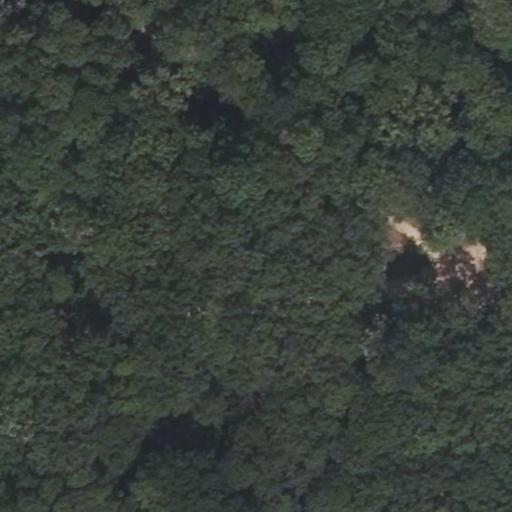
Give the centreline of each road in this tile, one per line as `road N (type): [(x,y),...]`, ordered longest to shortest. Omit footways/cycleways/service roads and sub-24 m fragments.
road 1 (track): [(0,375),(213,305),(474,270)]
road 2 (track): [(0,104),(174,41)]
